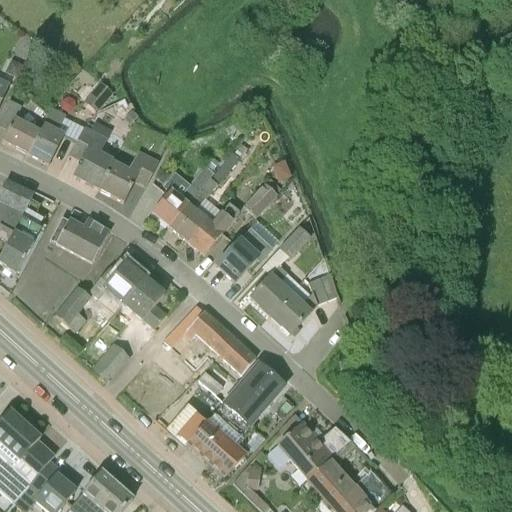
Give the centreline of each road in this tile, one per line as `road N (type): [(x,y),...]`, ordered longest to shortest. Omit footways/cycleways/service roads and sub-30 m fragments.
road 1 (residential): [(391,463),(95,206),(0,160)]
road 2 (track): [(511,59),(457,93),(419,169),(407,229),(422,338)]
road 3 (primary): [(197,511),(0,333)]
